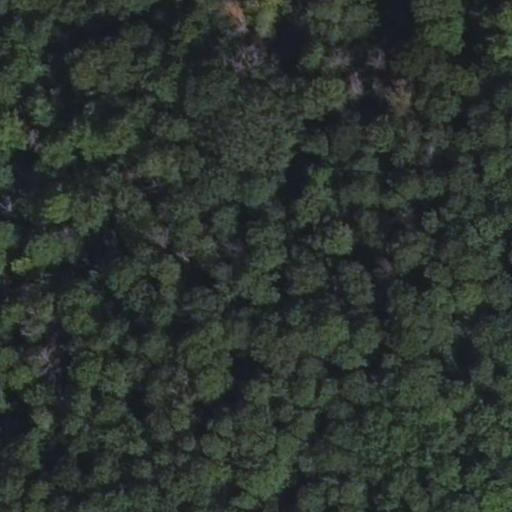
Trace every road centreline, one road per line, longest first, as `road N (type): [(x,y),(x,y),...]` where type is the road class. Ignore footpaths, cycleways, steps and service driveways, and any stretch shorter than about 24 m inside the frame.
road 1 (unknown): [(511,361),(0,24)]
road 2 (unknown): [(105,511),(0,305)]
